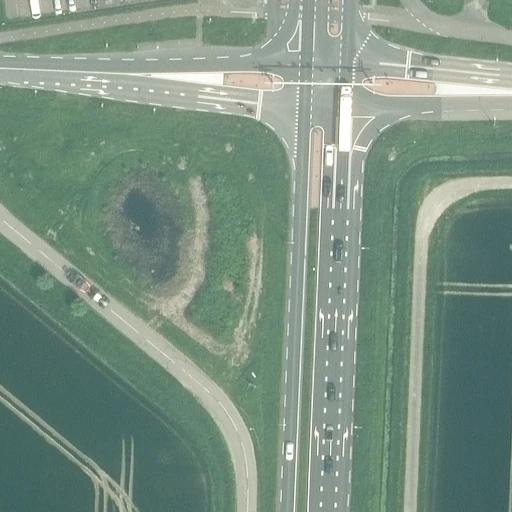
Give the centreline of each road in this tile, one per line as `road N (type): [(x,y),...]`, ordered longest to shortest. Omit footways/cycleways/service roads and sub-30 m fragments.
road 1 (primary): [(304,85),(285,511)]
road 2 (primary): [(324,511),(344,86)]
road 3 (unclassified): [(246,511),(239,439),(213,398),(0,220)]
road 4 (unclassified): [(407,511),(426,216),(458,186),(511,185)]
road 5 (tertiary): [(0,67),(304,85)]
road 6 (tertiary): [(344,86),(511,93)]
